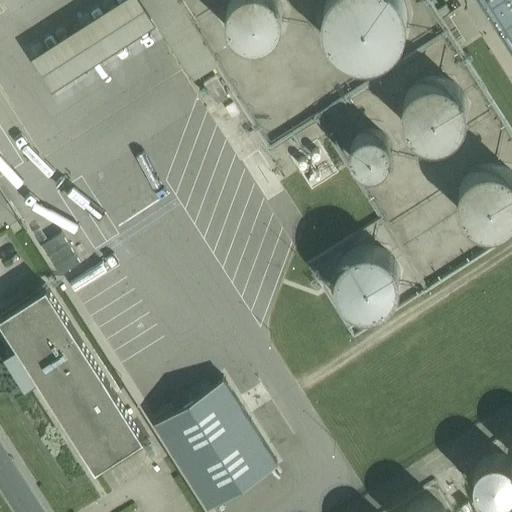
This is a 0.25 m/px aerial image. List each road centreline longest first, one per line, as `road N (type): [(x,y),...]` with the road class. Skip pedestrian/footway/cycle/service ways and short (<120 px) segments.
road 1 (unknown): [(44,192),(97,162),(139,125),(142,95),(125,65)]
road 2 (unknown): [(81,511),(196,439)]
